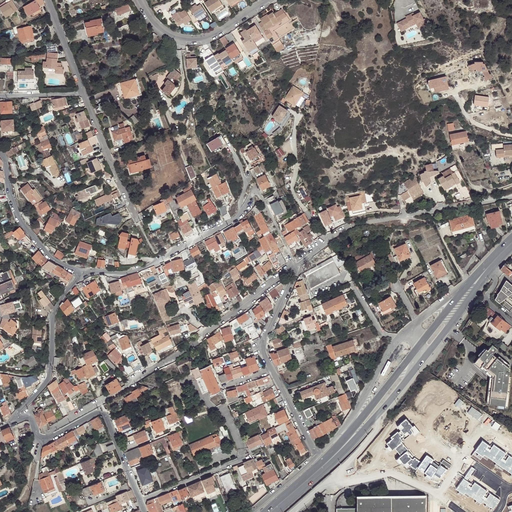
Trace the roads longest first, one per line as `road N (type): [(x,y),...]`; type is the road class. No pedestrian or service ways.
road 1 (residential): [(80,272),(145,266),(239,215),(255,191),(275,223)]
road 2 (secondary): [(420,344),(363,416),(264,511)]
road 3 (residential): [(195,341),(41,439)]
road 4 (residential): [(18,418),(49,376),(56,307),(80,272)]
road 5 (residential): [(140,501),(103,413),(41,439)]
road 6 (residential): [(268,0),(192,40),(158,28),(139,0)]
road 7 (residential): [(80,272),(58,261),(17,215),(0,150)]
road 8 (secondary): [(421,362),(511,247)]
road 9 (unclassified): [(397,339),(349,421),(316,456)]
road 10 (secondary): [(276,511),(375,417)]
road 11 (residential): [(295,511),(375,433),(375,417)]
